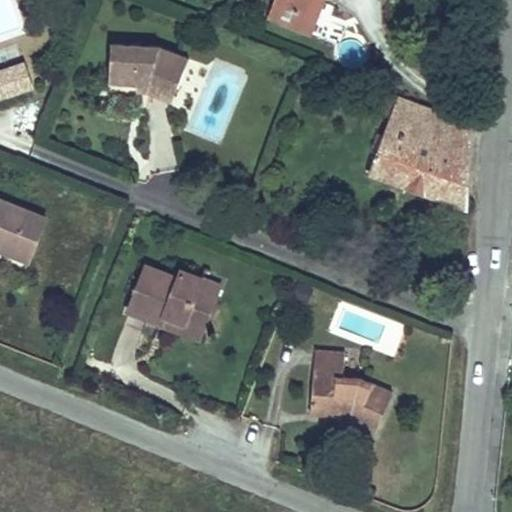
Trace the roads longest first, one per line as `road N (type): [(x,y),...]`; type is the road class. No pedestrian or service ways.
road 1 (residential): [(467,511),(511,5)]
road 2 (unknown): [(488,301),(134,161)]
road 3 (residential): [(323,511),(0,378)]
